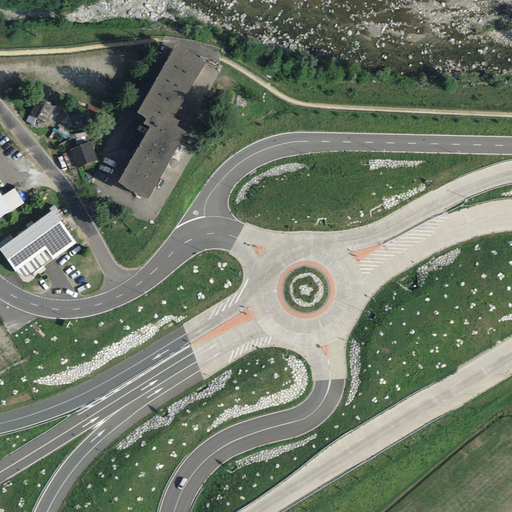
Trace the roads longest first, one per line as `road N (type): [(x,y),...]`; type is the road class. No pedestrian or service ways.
road 1 (tertiary): [(0,287),(51,308),(112,299),(207,232),(207,197),(238,164),(270,147),(511,145)]
road 2 (motorway): [(252,299),(131,375),(0,424)]
road 3 (motorway): [(0,475),(196,367)]
road 4 (motorway): [(46,511),(105,436),(196,367)]
